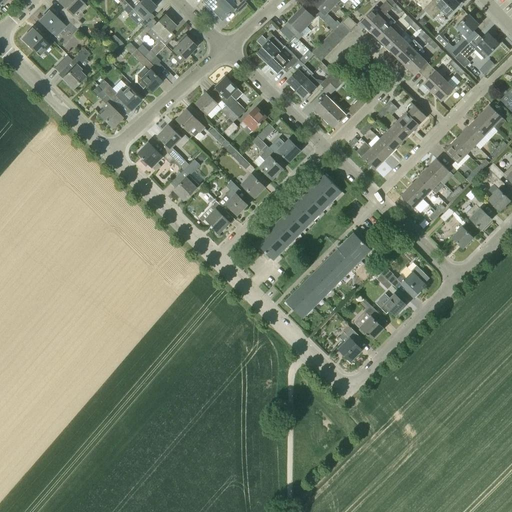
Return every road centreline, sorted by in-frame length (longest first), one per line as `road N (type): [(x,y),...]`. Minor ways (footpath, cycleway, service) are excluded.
road 1 (unclassified): [(289,511),(289,385),(305,350)]
road 2 (residential): [(214,258),(329,146)]
road 3 (residential): [(110,153),(0,42)]
road 4 (residential): [(110,153),(225,48)]
road 5 (residential): [(344,384),(452,275)]
road 6 (residential): [(398,79),(356,35),(334,57),(379,98)]
road 7 (residential): [(214,258),(110,153)]
road 8 (residential): [(329,146),(225,48)]
road 9 (residential): [(305,350),(214,258)]
